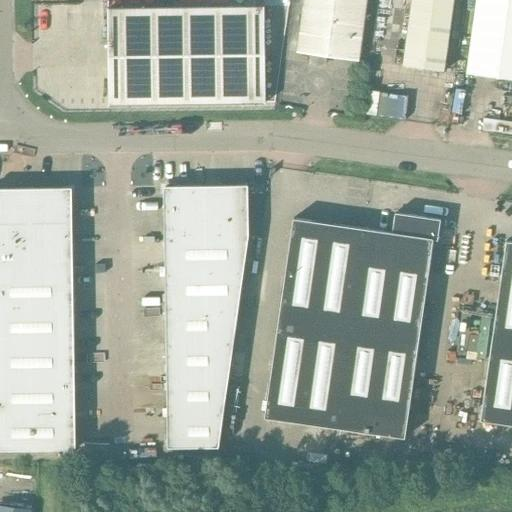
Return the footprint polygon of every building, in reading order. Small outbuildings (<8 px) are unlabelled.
[(304,0),(300,33),(297,53),(358,61),(361,41),(366,0),(304,0)] [(412,0),(406,47),(403,67),(444,72),(453,0),(412,0)] [(511,0),(476,0),(467,74),(511,80),(511,0)] [(264,7),(108,9),(109,105),(265,103),(264,7)] [(511,92),(488,89),(484,113),(511,117),(511,92)] [(371,103),(370,115),(394,118),(395,106),(371,103)] [(247,186),(219,187),(220,236),(248,236),(247,186)] [(165,236),(193,236),(192,187),(165,188),(165,236)] [(193,236),(220,236),(219,187),(192,187),(193,236)] [(0,189),(0,232),(72,231),(72,188),(0,189)] [(395,213),(392,233),(293,219),(265,419),(405,439),(433,240),(438,241),(441,220),(395,213)] [(0,232),(0,274),(73,273),(72,231),(0,232)] [(165,236),(166,272),(243,271),(248,236),(220,236),(193,236),(165,236)] [(511,241),(506,241),(480,421),(511,425),(511,241)] [(243,271),(166,272),(166,307),(238,306),(243,271)] [(73,273),(0,274),(0,309),(73,309),(73,273)] [(166,307),(167,342),(233,341),(238,306),(166,307)] [(73,309),(0,309),(0,344),(74,344),(73,309)] [(233,341),(167,342),(167,378),(228,377),(233,341)] [(0,380),(74,379),(74,344),(0,344),(0,380)] [(167,378),(168,413),(223,412),(228,377),(167,378)] [(0,416),(75,415),(74,379),(0,380),(0,416)] [(219,447),(223,412),(168,413),(168,448),(219,447)] [(0,452),(75,450),(75,415),(0,416),(0,452)]
